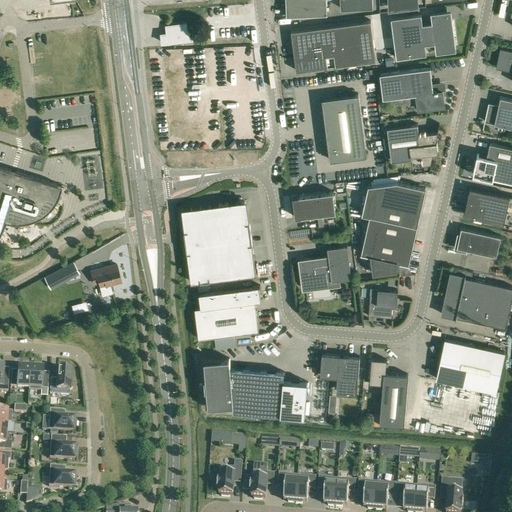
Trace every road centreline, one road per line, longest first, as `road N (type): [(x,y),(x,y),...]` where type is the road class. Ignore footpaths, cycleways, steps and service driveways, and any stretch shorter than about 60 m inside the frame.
road 1 (unclassified): [(489,0),(419,317),(405,336),(314,332),(294,322),(272,197),(259,171)]
road 2 (residential): [(50,511),(94,489),(90,375),(72,352),(0,347)]
road 3 (secondary): [(111,0),(133,185)]
road 4 (secondary): [(150,184),(124,0)]
road 5 (unclassified): [(259,171),(276,140),(260,0)]
road 6 (secondary): [(133,185),(164,353)]
road 7 (secondary): [(164,353),(150,184)]
road 8 (secondary): [(169,511),(174,470),(164,353)]
